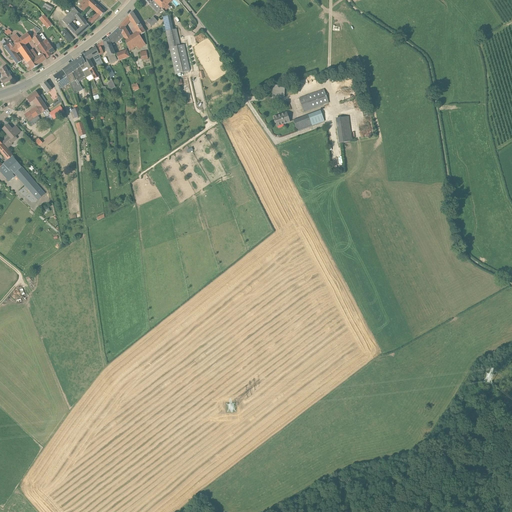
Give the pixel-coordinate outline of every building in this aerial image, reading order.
[(89,5),(97,12),(100,15),(101,16),(105,12),(91,0),(86,0),(85,1),(84,0),(83,0),(79,4),(81,6),(79,8),(83,11),(89,5)] [(145,0),(157,12),(161,9),(153,0),(145,0)] [(153,0),(161,9),(162,9),(171,0),(153,0)] [(72,5),(69,8),(73,10),(62,20),(78,38),(88,28),(90,27),(79,14),(75,9),(72,5)] [(132,12),(128,16),(130,19),(138,31),(130,36),(125,28),(124,27),(126,25),(123,22),(118,28),(123,36),(126,41),(125,41),(129,51),(136,46),(143,42),(140,36),(145,32),(132,12)] [(44,15),(40,19),(45,26),(50,22),(44,15)] [(146,21),(151,26),(157,21),(153,17),(150,20),(148,19),(146,21)] [(27,34),(20,39),(25,45),(31,40),(33,39),(35,43),(40,40),(36,34),(37,34),(40,30),(36,27),(32,30),(34,32),(29,36),(27,34)] [(118,28),(111,35),(114,40),(116,43),(123,36),(118,28)] [(74,40),(65,29),(60,33),(69,43),(74,40)] [(166,31),(175,74),(190,70),(184,44),(180,45),(176,29),(166,31)] [(36,34),(37,34),(36,34),(40,40),(35,43),(42,53),(47,59),(52,55),(51,54),(54,51),(46,39),(43,42),(38,35),(37,36),(36,34)] [(103,42),(104,45),(109,57),(110,57),(108,58),(111,63),(117,61),(115,54),(110,45),(107,38),(103,42)] [(21,61),(16,54),(14,52),(18,49),(19,48),(20,49),(24,46),(25,45),(20,39),(14,43),(9,39),(2,44),(17,64),(21,61)] [(14,52),(16,54),(20,51),(26,61),(32,56),(24,46),(20,49),(19,48),(18,49),(14,52)] [(96,48),(90,51),(93,57),(95,61),(98,66),(101,64),(103,63),(100,58),(99,56),(98,53),(96,48)] [(90,51),(82,56),(85,63),(89,70),(90,72),(91,75),(93,78),(98,75),(94,67),(90,60),(93,57),(90,51)] [(116,55),(119,60),(129,57),(126,51),(116,55)] [(141,60),(148,59),(146,51),(140,52),(141,60)] [(36,54),(33,56),(32,56),(26,61),(32,69),(47,59),(42,53),(37,56),(36,54)] [(82,56),(76,60),(80,67),(85,75),(86,78),(91,75),(90,72),(89,70),(85,63),(82,56)] [(81,87),(77,79),(85,75),(80,67),(76,60),(63,70),(67,76),(68,80),(70,83),(74,92),(81,87)] [(2,80),(4,84),(12,79),(5,67),(0,70),(5,78),(2,80)] [(111,78),(114,75),(110,68),(106,70),(111,78)] [(67,76),(63,70),(53,76),(58,83),(59,82),(60,85),(68,80),(67,76)] [(111,79),(106,82),(110,90),(115,87),(111,79)] [(52,89),(46,82),(42,85),(47,93),(52,89)] [(134,91),(139,89),(136,83),(131,85),(134,91)] [(273,85),(272,97),(285,98),(285,85),(273,85)] [(299,99),(304,112),(329,104),(324,90),(299,99)] [(25,116),(29,122),(48,110),(45,106),(41,100),(39,97),(39,96),(36,92),(26,99),(29,103),(33,101),(33,102),(35,101),(38,107),(25,116)] [(64,112),(60,106),(53,111),(57,117),(64,112)] [(79,107),(72,110),(74,118),(82,116),(79,107)] [(320,111),(293,121),(297,132),(324,121),(320,111)] [(274,117),(277,126),(289,122),(286,113),(274,117)] [(336,119),(340,144),(353,142),(349,117),(336,119)] [(76,124),(80,136),(86,134),(82,122),(76,124)] [(275,137),(278,135),(271,124),(267,126),(271,131),(270,132),(272,134),(272,133),(275,137)] [(3,142),(8,148),(12,144),(11,143),(17,139),(15,136),(21,131),(16,126),(12,130),(8,125),(4,129),(10,136),(7,139),(7,138),(3,142)] [(0,151),(7,160),(12,155),(2,143),(0,141),(0,151)] [(7,160),(3,164),(10,171),(4,176),(9,182),(15,176),(13,174),(14,173),(38,200),(45,194),(40,188),(44,185),(41,181),(37,185),(12,155),(7,160)] [(33,167),(27,162),(27,163),(25,162),(24,163),(23,164),(38,176),(39,174),(32,168),(33,167)]
